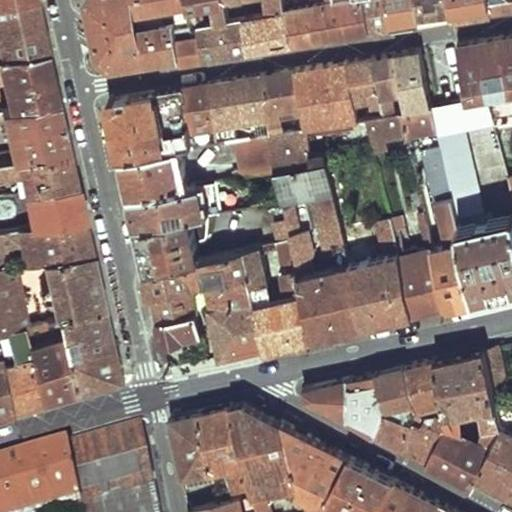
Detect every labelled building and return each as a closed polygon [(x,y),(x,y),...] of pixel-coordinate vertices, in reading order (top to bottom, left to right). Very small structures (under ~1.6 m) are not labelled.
[(42,22),(36,0),(0,0),(0,38),(0,39),(0,54),(47,48),(42,22)] [(112,64),(177,54),(173,28),(192,24),(189,5),(187,0),(88,0),(88,2),(94,31),(100,58),(112,64)] [(187,0),(189,5),(216,1),(219,14),(206,17),(207,22),(230,18),(226,0),(187,0)] [(226,0),(230,18),(241,17),(248,15),(246,7),(239,8),(237,0),(226,0)] [(286,9),(285,0),(277,1),(279,10),(286,9)] [(286,9),(293,7),(291,0),(284,0),(285,0),(286,9)] [(330,36),(368,30),(363,0),(337,0),(335,0),(293,7),(286,9),(291,42),(330,36)] [(379,28),(390,26),(385,0),(363,0),(368,30),(379,28)] [(404,24),(419,22),(415,0),(385,0),(390,26),(404,24)] [(435,19),(452,16),(449,0),(415,0),(419,22),(435,19)] [(471,13),(490,10),(488,0),(449,0),(452,16),(471,13)] [(511,0),(488,0),(490,10),(511,6),(511,0)] [(269,45),(291,42),(286,9),(279,10),(248,15),(241,17),(247,49),(269,45)] [(225,52),(247,49),(241,17),(230,18),(207,22),(197,24),(203,56),(225,52)] [(190,58),(203,56),(197,24),(192,24),(173,28),(177,54),(178,59),(190,58)] [(511,31),(493,35),(459,40),(469,83),(473,97),(495,94),(511,91),(511,90),(511,31)] [(419,47),(397,50),(408,91),(413,107),(435,104),(422,46),(419,47)] [(53,74),(47,48),(0,54),(0,64),(8,100),(0,101),(0,108),(59,100),(53,74)] [(386,52),(375,54),(385,92),(390,111),(397,110),(394,94),(408,91),(397,50),(386,52)] [(361,56),(348,59),(359,99),(385,92),(375,54),(361,56)] [(322,63),(296,67),(306,126),(310,152),(323,150),(322,144),(335,141),(331,122),(351,118),(355,132),(362,131),(363,140),(369,139),(363,116),(362,110),(359,99),(348,59),(322,63)] [(280,70),(264,72),(271,129),(272,132),(306,126),(296,67),(280,70)] [(235,77),(206,82),(214,138),(231,136),(229,121),(249,117),(253,133),(271,129),(264,72),(235,77)] [(188,84),(184,85),(191,142),(214,138),(206,82),(188,84)] [(473,97),(469,83),(459,84),(461,99),(473,97)] [(115,126),(122,153),(180,144),(191,142),(184,85),(109,97),(115,126)] [(495,94),(497,99),(511,96),(511,91),(495,94)] [(502,292),(511,290),(511,212),(492,217),(470,125),(501,118),(497,99),(495,94),(473,97),(461,99),(435,104),(441,128),(447,150),(483,297),(502,292)] [(64,125),(59,100),(0,108),(0,116),(2,116),(11,156),(70,149),(64,125)] [(407,131),(409,135),(441,128),(435,104),(413,107),(401,110),(407,131)] [(370,140),(372,149),(384,146),(382,137),(407,131),(401,110),(397,110),(390,111),(370,115),(363,116),(369,139),(370,140)] [(342,328),(366,322),(350,258),(316,267),(312,254),(315,253),(308,228),(300,230),(293,198),(314,193),(327,245),(338,242),(340,250),(347,248),(323,150),(310,152),(306,126),(272,132),(278,168),(284,198),(288,215),(293,235),(318,333),(342,328)] [(126,174),(131,193),(190,183),(180,144),(122,153),(126,174)] [(74,166),(70,149),(11,156),(0,157),(0,175),(21,173),(24,190),(77,183),(74,166)] [(467,300),(483,297),(447,150),(431,153),(451,240),(436,244),(453,303),(467,300)] [(234,176),(251,172),(250,165),(233,168),(234,176)] [(134,209),(137,223),(192,214),(221,209),(216,179),(190,183),(131,193),(134,209)] [(77,183),(24,190),(31,225),(85,217),(81,201),(77,183)] [(423,195),(427,206),(431,204),(427,188),(422,190),(423,195)] [(434,308),(453,303),(436,244),(427,206),(423,195),(410,199),(415,213),(419,212),(427,244),(400,251),(416,312),(434,308)] [(391,317),(416,312),(400,251),(388,213),(376,216),(386,250),(350,258),(366,322),(391,317)] [(143,246),(147,267),(201,256),(192,214),(137,223),(143,246)] [(293,235),(288,215),(274,218),(279,238),(293,235)] [(89,235),(85,217),(31,225),(0,229),(0,265),(3,265),(0,252),(0,247),(18,244),(19,251),(12,253),(14,263),(44,259),(93,252),(89,235)] [(292,339),(318,333),(293,235),(279,238),(242,247),(249,270),(252,284),(269,279),(262,251),(278,248),(288,292),(256,301),(267,344),(292,339)] [(151,280),(153,292),(193,283),(249,270),(242,247),(201,256),(147,267),(151,280)] [(93,252),(44,259),(55,313),(59,313),(104,304),(99,278),(93,252)] [(0,323),(24,320),(13,264),(3,265),(0,265),(0,323)] [(246,349),(267,344),(256,301),(252,284),(249,270),(193,283),(199,305),(210,303),(222,354),(246,349)] [(156,304),(158,316),(199,305),(193,283),(153,292),(156,304)] [(112,341),(104,304),(59,313),(61,321),(63,331),(75,391),(98,384),(120,378),(112,341)] [(158,316),(164,340),(186,335),(186,333),(204,329),(199,305),(158,316)] [(36,318),(44,316),(43,310),(35,311),(36,318)] [(24,320),(26,328),(61,321),(59,313),(55,313),(44,316),(36,318),(24,320)] [(27,405),(41,401),(29,342),(26,328),(24,320),(0,323),(0,333),(7,332),(13,356),(3,360),(12,409),(27,405)] [(58,396),(75,391),(63,331),(29,342),(41,401),(58,396)] [(487,346),(496,390),(508,389),(499,343),(487,346)] [(445,429),(428,460),(473,484),(478,476),(502,422),(499,404),(496,390),(487,346),(461,351),(436,357),(449,397),(454,410),(484,404),(489,425),(482,438),(450,423),(445,429)] [(0,413),(12,409),(3,360),(0,348),(0,413)] [(418,396),(420,402),(439,398),(449,397),(436,357),(422,360),(407,364),(418,396)] [(378,369),(386,403),(418,396),(407,364),(392,367),(378,369)] [(305,385),(308,396),(375,433),(386,403),(378,369),(341,377),(305,385)] [(295,476),(282,417),(265,407),(246,397),(240,399),(234,400),(252,478),(256,495),(260,511),(270,511),(264,482),(295,476)] [(439,398),(436,426),(445,429),(450,423),(455,414),(454,410),(449,397),(439,398)] [(200,408),(214,467),(233,462),(237,482),(252,478),(234,400),(217,404),(200,408)] [(386,403),(375,433),(402,446),(416,418),(386,403)] [(478,476),(511,493),(511,425),(505,422),(511,409),(499,404),(502,422),(478,476)] [(170,415),(183,473),(214,467),(200,408),(185,412),(170,415)] [(402,446),(428,460),(445,429),(436,426),(417,416),(416,418),(402,446)] [(295,476),(297,482),(317,492),(326,497),(350,452),(316,434),(282,417),(295,476)] [(70,444),(81,505),(110,494),(154,480),(143,423),(70,444)] [(13,461),(26,511),(53,511),(81,505),(70,444),(13,461)] [(375,511),(396,476),(350,452),(326,497),(324,507),(333,511),(340,511),(343,506),(354,511),(375,511)] [(0,511),(26,511),(13,461),(0,465),(0,511)] [(375,511),(434,511),(441,499),(396,476),(375,511)] [(326,497),(317,492),(313,503),(315,504),(313,511),(322,511),(324,507),(326,497)] [(191,511),(260,511),(256,495),(243,497),(241,493),(190,504),(191,511)] [(82,511),(160,511),(159,502),(116,511),(113,511),(110,494),(81,505),(82,511)] [(463,511),(441,499),(434,511),(463,511)]
